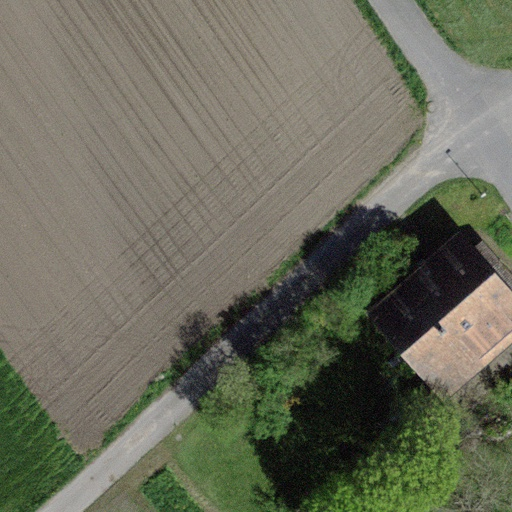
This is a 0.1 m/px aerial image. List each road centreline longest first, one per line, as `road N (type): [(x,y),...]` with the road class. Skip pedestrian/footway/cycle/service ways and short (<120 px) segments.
road 1 (track): [(469,115),(48,511)]
road 2 (track): [(469,115),(389,0)]
